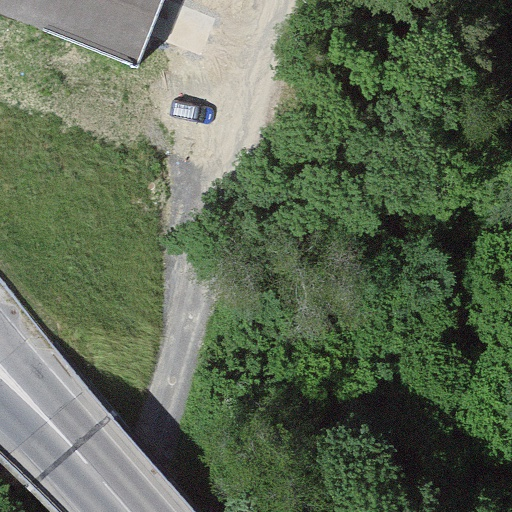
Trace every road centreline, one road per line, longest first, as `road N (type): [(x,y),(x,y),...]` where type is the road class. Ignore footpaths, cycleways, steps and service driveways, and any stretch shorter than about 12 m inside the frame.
road 1 (track): [(119,511),(234,147),(269,0)]
road 2 (secondary): [(0,367),(138,511)]
